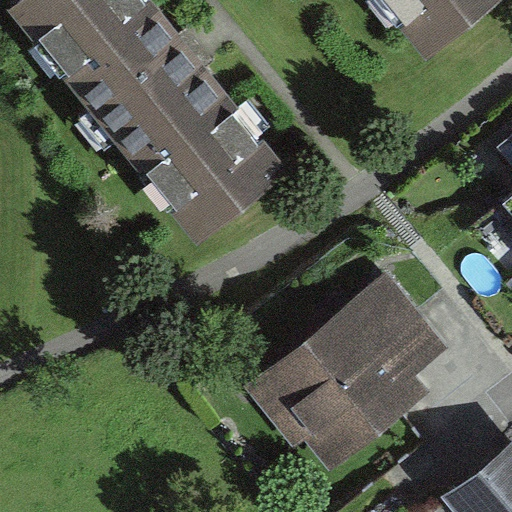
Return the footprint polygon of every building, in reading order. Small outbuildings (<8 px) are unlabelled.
[(270,165),(139,0),(0,0),(0,8),(180,236),(270,165)] [(380,0),(417,43),(468,0),(380,0)] [(511,190),(479,218),(511,257),(511,190)] [(441,350),(382,277),(244,387),(301,458),(313,448),(330,469),(427,392),(412,373),(441,350)] [(511,511),(511,437),(508,433),(436,494),(451,511),(511,511)]
